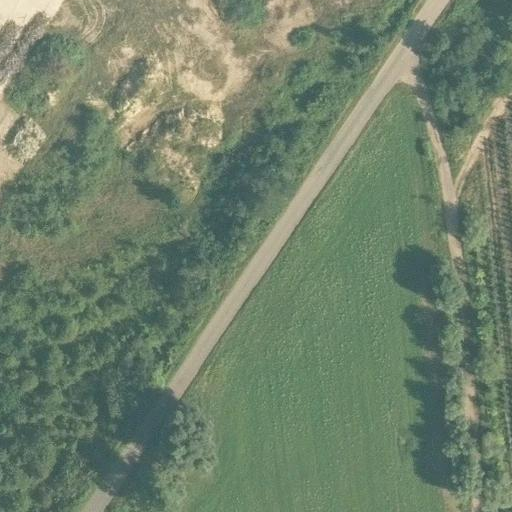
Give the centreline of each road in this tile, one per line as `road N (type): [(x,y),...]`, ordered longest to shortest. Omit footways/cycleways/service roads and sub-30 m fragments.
road 1 (unclassified): [(86,511),(437,0)]
road 2 (track): [(406,46),(449,197),(479,511)]
